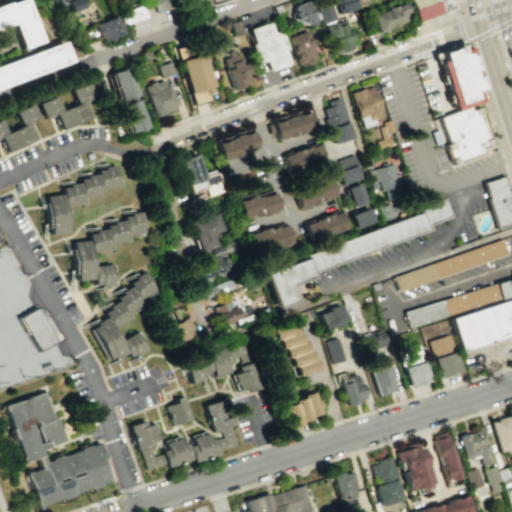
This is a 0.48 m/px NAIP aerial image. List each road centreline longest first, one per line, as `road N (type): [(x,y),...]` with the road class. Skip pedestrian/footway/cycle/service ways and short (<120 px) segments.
road 1 (residential): [(0,215),(84,354),(137,508),(214,482),(224,511)]
road 2 (residential): [(501,6),(460,31),(154,148)]
road 3 (residential): [(511,384),(214,482)]
road 4 (residential): [(301,305),(206,339),(154,148)]
road 5 (residential): [(301,305),(511,233)]
road 6 (residential): [(263,0),(94,60)]
road 7 (residential): [(148,150),(78,146),(0,179)]
road 8 (residential): [(304,315),(342,438)]
